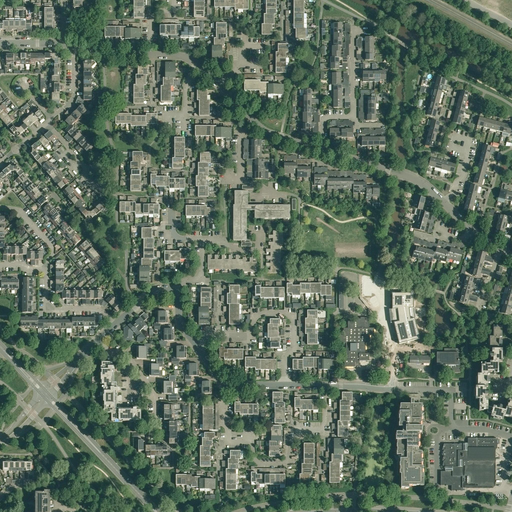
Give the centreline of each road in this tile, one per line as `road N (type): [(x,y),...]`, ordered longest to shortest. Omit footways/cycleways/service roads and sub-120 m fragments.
road 1 (residential): [(328,385),(322,431),(296,430),(284,463),(258,463),(250,442),(228,442),(224,402)]
road 2 (residential): [(285,385),(285,356),(293,349),(285,312),(258,316),(247,333),(214,333),(195,345)]
road 3 (unclassified): [(451,429),(451,389),(328,385)]
road 4 (tertiary): [(48,398),(156,511)]
road 5 (residential): [(443,202),(410,176),(321,149)]
